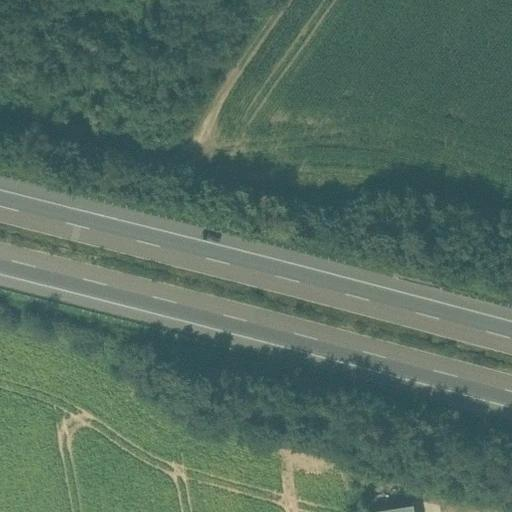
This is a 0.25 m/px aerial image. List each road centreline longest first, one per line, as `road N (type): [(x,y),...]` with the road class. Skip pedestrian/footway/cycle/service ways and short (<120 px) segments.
road 1 (motorway): [(0,253),(511,388)]
road 2 (motorway): [(511,337),(0,207)]
